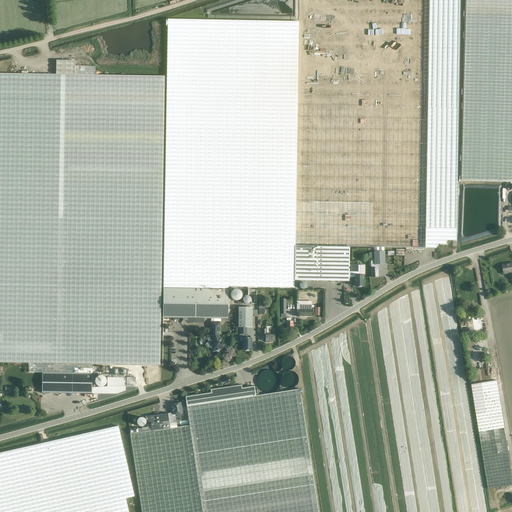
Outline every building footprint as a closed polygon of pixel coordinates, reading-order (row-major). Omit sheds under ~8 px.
[(304,0),(299,241),(455,243),(460,0),(304,0)] [(511,0),(466,0),(462,180),(511,180),(511,0)] [(215,351),(218,352),(219,349),(223,348),(220,339),(219,339),(218,336),(218,334),(218,331),(220,331),(220,322),(214,322),(214,319),(228,319),(228,287),(294,288),(294,281),(299,22),(168,19),(163,318),(188,318),(188,321),(189,322),(202,322),(203,321),(203,318),(211,319),(211,331),(212,331),(212,335),(213,338),(214,341),(210,342),(212,346),(210,348),(213,349),(214,351),(215,351)] [(0,73),(0,362),(43,363),(42,393),(92,394),(92,384),(96,384),(97,385),(98,386),(99,387),(101,387),(103,387),(105,385),(106,383),(107,380),(106,378),(104,376),(103,376),(100,375),(97,377),(96,378),(92,379),(93,364),(160,365),(165,76),(75,75),(75,61),(57,60),(56,75),(0,73)] [(295,246),(294,280),(318,281),(318,279),(330,279),(330,281),(348,281),(349,246),(295,246)] [(371,268),(371,277),(378,277),(378,268),(379,264),(385,264),(385,251),(384,251),(374,251),(374,265),(375,266),(370,266),(370,268),(371,268)] [(511,262),(503,265),(504,273),(511,272),(511,262)] [(349,264),(349,271),(356,271),(356,274),(355,274),(355,278),(355,282),(355,286),(358,286),(362,286),(362,285),(362,286),(363,279),(364,279),(364,273),(365,274),(365,264),(349,264)] [(233,300),(234,300),(235,301),(236,301),(237,301),(238,301),(238,300),(239,300),(240,300),(241,299),(241,298),(242,297),(242,296),(242,295),(242,294),(242,293),(242,292),(241,292),(241,291),(240,290),(239,290),(238,289),(237,289),(236,289),(235,289),(234,289),(234,290),(233,290),(232,291),(232,292),(231,292),(231,293),(231,294),(231,295),(231,296),(231,297),(231,298),(232,298),(232,299),(233,299),(233,300)] [(322,292),(313,292),(312,301),(321,302),(322,292)] [(422,302),(421,300),(421,298),(420,296),(419,295),(417,293),(415,292),(413,292),(411,292),(409,292),(407,292),(405,293),(404,295),(403,296),(402,298),(401,300),(401,302),(401,304),(402,306),(403,308),(404,309),(405,310),(407,311),(409,312),(412,312),(414,312),(415,311),(417,310),(419,309),(420,308),(421,306),(421,304),(422,302)] [(397,306),(397,305),(397,303),(396,301),(395,300),(393,300),(392,299),(391,299),(389,299),(388,299),(386,300),(385,301),(384,302),(383,303),(383,305),(383,306),(383,307),(383,309),(384,310),(385,311),(386,312),(387,313),(389,313),(390,313),(391,313),(393,313),(394,312),(395,312),(396,311),(397,309),(397,308),(397,306)] [(312,316),(312,305),(300,305),(300,316),(312,316)] [(238,307),(238,327),(240,327),(247,327),(253,327),(253,307),(238,307)] [(382,313),(381,311),(380,309),(379,308),(378,307),(376,307),(375,307),(374,308),(373,309),(371,310),(371,312),(371,314),(371,315),(372,316),(373,317),(374,317),(375,318),(376,318),(378,318),(379,317),(380,317),(381,316),(381,315),(382,314),(382,313)] [(361,332),(361,330),(360,329),(360,327),(358,326),(357,325),(355,324),(353,323),(352,323),(351,323),(349,324),(348,324),(346,325),(345,327),(344,328),(343,330),(343,332),(343,334),(344,336),(345,337),(346,338),(347,339),(349,340),(350,341),(352,341),(353,341),(355,340),(357,340),(358,339),(360,337),(360,336),(361,334),(361,332)] [(274,329),(272,329),(272,326),(266,326),(266,329),(262,329),(262,334),(266,334),(266,341),(266,343),(270,343),(270,341),(275,341),(275,333),(274,333),(274,329)] [(240,327),(240,334),(244,334),(244,338),(244,350),(246,350),(246,351),(249,351),(249,350),(251,350),(251,338),(247,338),(247,327),(240,327)] [(296,362),(296,360),(295,359),(294,358),(293,357),(292,357),(291,356),(290,356),(288,357),(286,358),(286,359),(285,360),(285,362),(285,363),(285,364),(286,366),(287,367),(288,367),(290,368),(291,368),(293,367),(294,367),(295,366),(296,364),(296,362)] [(476,370),(477,378),(488,377),(487,369),(476,370)] [(511,484),(511,474),(497,381),(472,385),(488,489),(511,484)] [(168,414),(168,413),(150,416),(152,427),(130,430),(141,511),(318,511),(300,389),(256,396),(255,386),(242,388),(242,385),(210,389),(211,393),(185,396),(187,406),(182,407),(181,403),(171,404),(173,413),(168,414)] [(144,418),(143,418),(142,417),(141,417),(141,418),(140,418),(139,418),(138,419),(138,420),(137,420),(137,421),(137,422),(137,423),(137,424),(138,424),(138,425),(139,425),(139,426),(140,426),(141,426),(142,426),(143,426),(144,426),(145,425),(145,424),(146,424),(146,423),(146,422),(146,421),(146,420),(145,419),(144,418)] [(128,511),(126,498),(134,496),(118,426),(0,452),(0,511),(128,511)]
